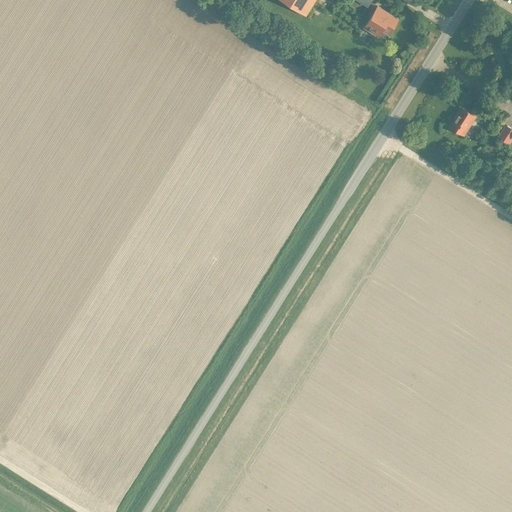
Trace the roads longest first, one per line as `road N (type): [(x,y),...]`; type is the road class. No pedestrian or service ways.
road 1 (unclassified): [(152,511),(468,0)]
road 2 (track): [(383,136),(511,217)]
